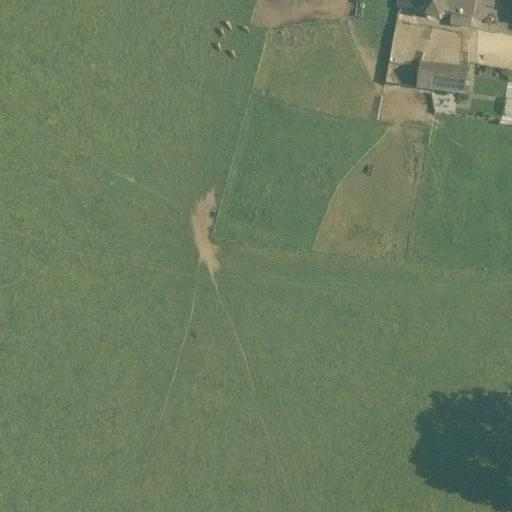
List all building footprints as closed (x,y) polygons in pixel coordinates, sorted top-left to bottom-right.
[(417,0),(399,0),(398,12),(415,15),(417,0)] [(454,0),(417,0),(415,15),(419,15),(452,19),(454,0)] [(474,0),(454,0),(452,19),(457,20),(471,22),(474,0)] [(452,19),(419,15),(425,27),(438,29),(452,19)] [(471,22),(457,20),(455,34),(469,36),(471,22)] [(435,70),(420,68),(417,89),(465,96),(469,72),(436,66),(435,70)] [(511,96),(504,95),(499,126),(511,128),(511,96)]
